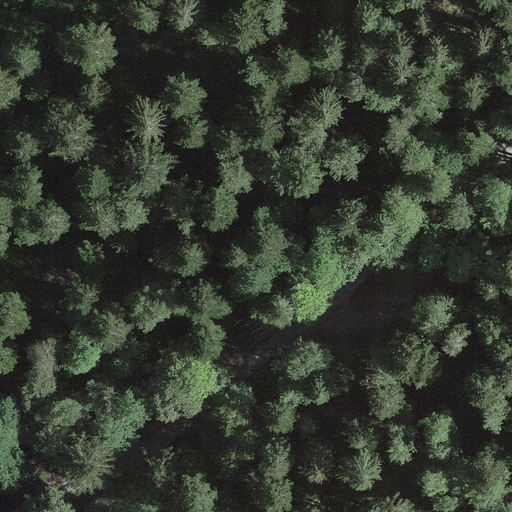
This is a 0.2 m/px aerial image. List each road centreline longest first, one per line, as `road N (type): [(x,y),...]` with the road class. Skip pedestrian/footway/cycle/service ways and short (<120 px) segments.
road 1 (unclassified): [(511,147),(171,429),(25,511)]
road 2 (track): [(319,309),(337,316),(379,312),(453,248),(511,222)]
